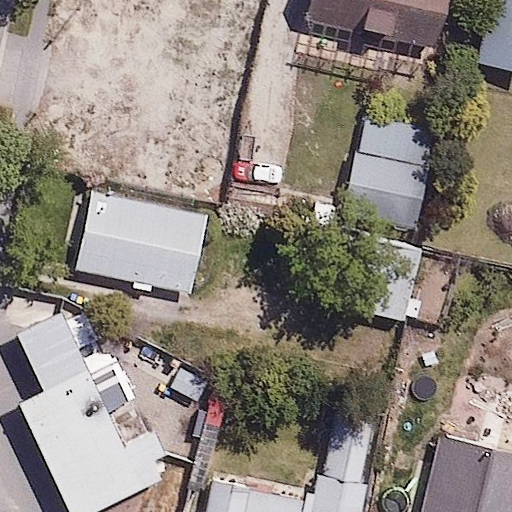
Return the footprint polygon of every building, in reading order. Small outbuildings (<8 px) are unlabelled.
[(363,0),(357,26),(389,33),(396,0),(417,0),(444,6),(445,0),(363,0)] [(511,0),(485,0),(473,53),(511,62),(511,0)] [(431,120),(362,103),(336,206),(405,223),(431,120)] [(129,274),(127,282),(149,286),(151,279),(192,287),(208,207),(67,178),(47,269),(82,276),(84,265),(129,274)] [(422,244),(391,235),(369,313),(400,321),(422,244)] [(95,511),(120,500),(39,325),(0,343),(0,355),(22,403),(0,413),(45,511),(95,511)] [(371,473),(382,388),(337,382),(326,468),(371,473)] [(511,511),(511,397),(489,392),(479,436),(444,427),(423,511),(511,511)] [(353,511),(358,492),(304,478),(295,511),(282,511),(253,505),(259,482),(212,471),(202,511),(353,511)]
